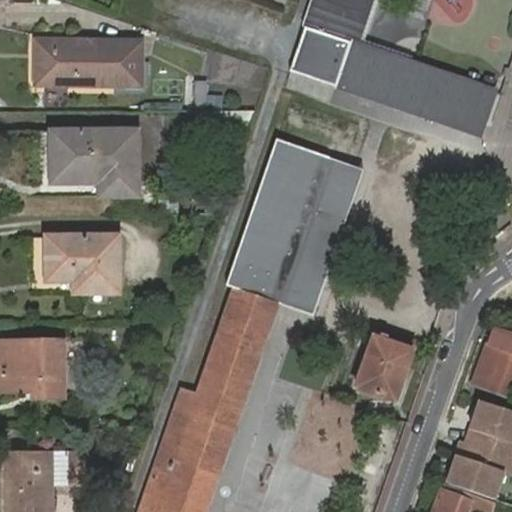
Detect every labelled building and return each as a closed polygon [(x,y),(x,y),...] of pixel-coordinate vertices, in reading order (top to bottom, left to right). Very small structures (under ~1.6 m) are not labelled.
[(311,0),(287,72),(480,137),(497,91),(358,43),(371,0),(311,0)] [(114,55),(115,43),(34,43),(34,87),(139,87),(138,55),(114,55)] [(138,43),(115,43),(114,55),(138,55),(138,43)] [(206,84),(194,84),(194,104),(206,104),(206,84)] [(137,134),(50,134),(49,185),(98,185),(98,198),(135,197),(137,134)] [(365,169),(277,138),(226,284),(234,286),(276,301),(314,315),(365,169)] [(115,240),(43,242),(44,284),(71,283),(70,295),(116,295),(115,240)] [(202,511),(276,301),(234,286),(194,400),(180,395),(139,511),(202,511)] [(511,375),(511,338),(491,332),(472,387),(504,398),(511,375)] [(371,340),(354,389),(392,403),(410,354),(371,340)] [(58,345),(0,345),(0,394),(30,394),(30,401),(59,401),(58,345)] [(503,457),(511,435),(511,413),(480,403),(465,445),(503,457)] [(511,435),(503,457),(511,459),(511,435)] [(503,457),(465,445),(461,444),(446,486),(487,499),(503,457)] [(78,455),(0,454),(0,511),(48,511),(48,480),(78,481),(78,455)] [(511,476),(511,472),(511,459),(503,457),(496,477),(487,499),(492,501),(502,474),(511,476)] [(482,511),(487,499),(446,486),(442,484),(432,511),(482,511)] [(500,511),(503,504),(492,501),(487,499),(482,511),(500,511)]
